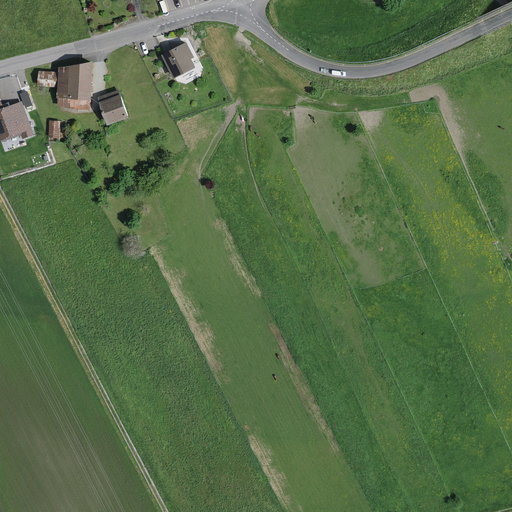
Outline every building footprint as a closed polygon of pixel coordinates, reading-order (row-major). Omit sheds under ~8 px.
[(193,57),(186,44),(163,56),(174,77),(194,67),(190,58),(193,57)] [(89,99),(90,99),(92,63),(60,68),(60,73),(39,72),(39,86),(59,87),(59,97),(58,107),(88,109),(89,99)] [(118,91),(99,98),(100,102),(108,123),(127,116),(120,95),(118,91)] [(31,130),(21,102),(3,109),(0,100),(0,137),(1,139),(3,138),(4,140),(22,134),(23,138),(33,134),(31,130)] [(60,121),(50,121),(50,136),(59,137),(60,121)]
